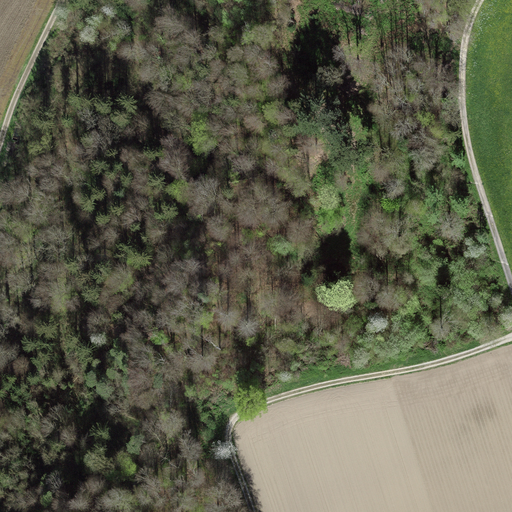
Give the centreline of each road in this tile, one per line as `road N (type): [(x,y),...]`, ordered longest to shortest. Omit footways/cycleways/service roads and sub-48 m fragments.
road 1 (track): [(284,0),(311,142),(352,198),(330,256),(278,268),(227,315),(204,368),(203,428),(242,467)]
road 2 (track): [(256,511),(232,435),(239,414),(278,395),(420,368),(511,338)]
road 3 (track): [(511,279),(461,99),(466,29),(480,0)]
road 4 (track): [(400,0),(370,66),(370,187),(352,198)]
road 5 (track): [(0,138),(63,0)]
